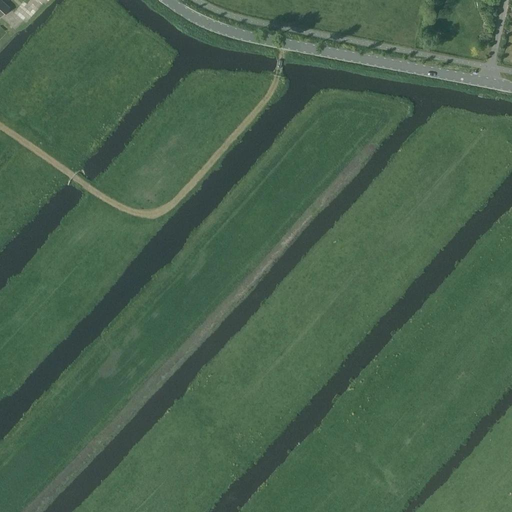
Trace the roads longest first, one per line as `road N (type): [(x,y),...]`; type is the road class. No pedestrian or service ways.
road 1 (track): [(0,125),(118,207),(147,214),(169,208),(273,93),(284,46)]
road 2 (unclassified): [(511,86),(284,46),(215,27),(167,0)]
